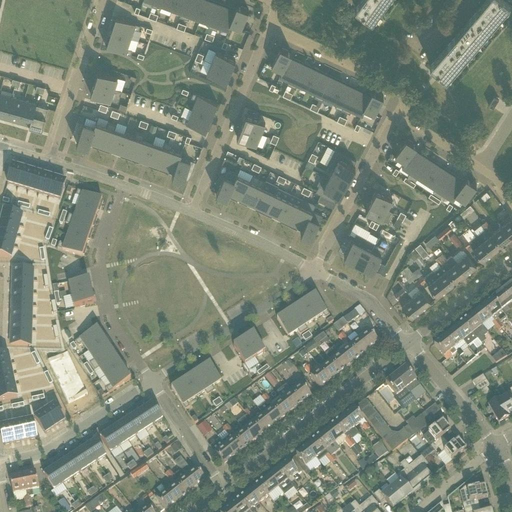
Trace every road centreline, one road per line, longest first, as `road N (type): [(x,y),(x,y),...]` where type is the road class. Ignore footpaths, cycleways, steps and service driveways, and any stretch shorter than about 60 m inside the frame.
road 1 (residential): [(224,489),(405,345)]
road 2 (residential): [(125,186),(101,267),(111,319),(151,381)]
road 3 (residential): [(269,26),(192,212)]
road 4 (residential): [(151,381),(314,271)]
road 5 (residential): [(314,271),(396,113)]
road 6 (residential): [(0,466),(44,452),(151,381)]
road 7 (residential): [(50,162),(103,0)]
road 8 (residential): [(396,113),(401,90),(269,26)]
road 9 (residential): [(314,271),(192,212)]
road 10 (residential): [(494,446),(408,343)]
road 11 (residential): [(408,343),(511,260)]
road 12 (residential): [(224,489),(151,381)]
